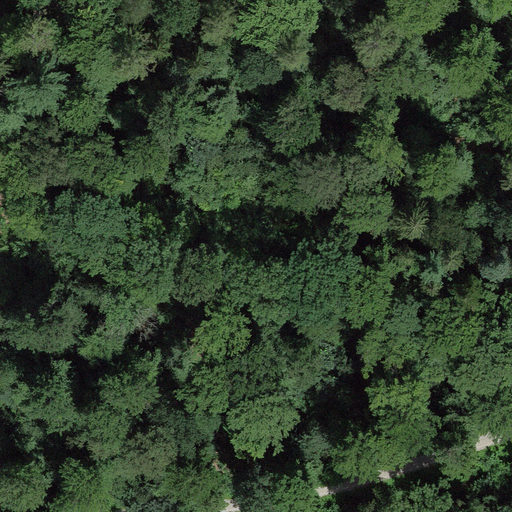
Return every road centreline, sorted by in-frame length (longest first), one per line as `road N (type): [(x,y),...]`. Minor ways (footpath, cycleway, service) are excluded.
road 1 (track): [(212,511),(376,476),(511,432)]
road 2 (track): [(63,0),(69,53),(59,78),(36,113),(0,136)]
